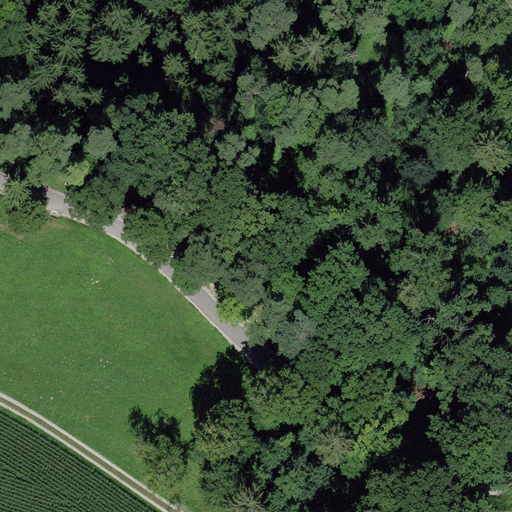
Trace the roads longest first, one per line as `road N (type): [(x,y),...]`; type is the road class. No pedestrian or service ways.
road 1 (track): [(511,465),(253,337),(152,254),(65,202),(0,177)]
road 2 (track): [(0,402),(169,511)]
